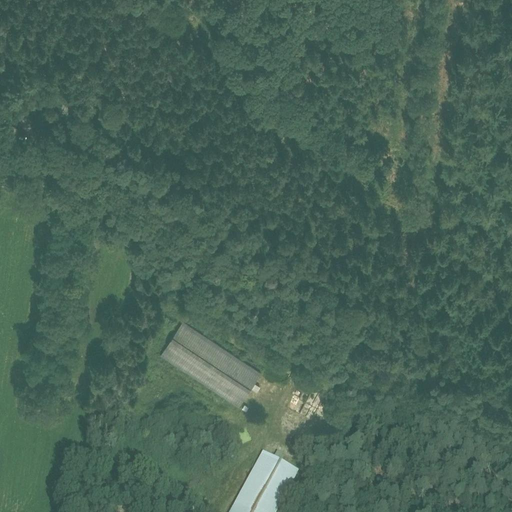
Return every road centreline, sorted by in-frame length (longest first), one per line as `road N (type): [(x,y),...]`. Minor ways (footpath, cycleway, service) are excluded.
road 1 (tertiary): [(511,452),(0,106)]
road 2 (track): [(116,0),(35,130)]
